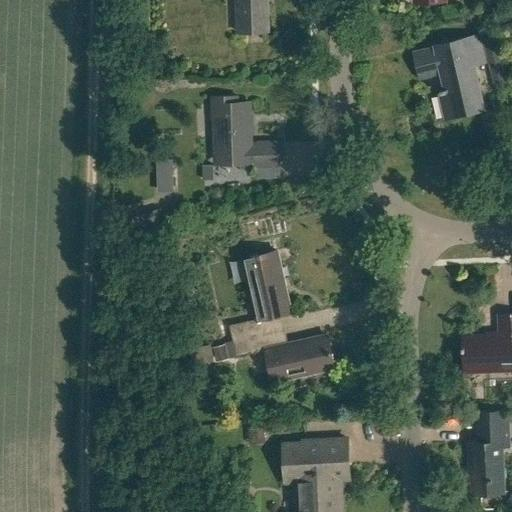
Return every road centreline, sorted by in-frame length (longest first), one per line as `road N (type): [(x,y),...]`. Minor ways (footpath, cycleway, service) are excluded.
road 1 (track): [(88,511),(100,0)]
road 2 (residential): [(416,511),(408,302),(426,235)]
road 3 (residential): [(337,0),(341,114),(352,153),(374,187),(426,235)]
